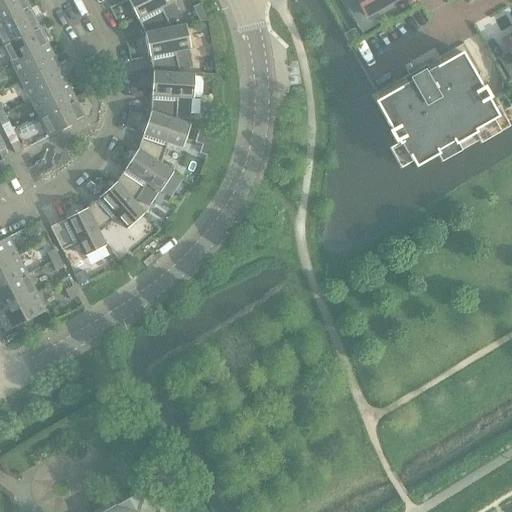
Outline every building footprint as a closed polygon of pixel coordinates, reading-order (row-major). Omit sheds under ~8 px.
[(2,0),(0,1),(0,23),(29,9),(24,0),(2,0)] [(174,0),(128,0),(145,34),(145,35),(172,30),(171,29),(169,25),(182,19),(174,3),(175,2),(174,0)] [(356,0),(362,9),(351,15),(362,34),(383,22),(377,12),(397,0),(356,0)] [(0,23),(0,40),(3,45),(38,27),(29,9),(0,23)] [(153,73),(153,74),(180,76),(180,75),(179,70),(193,67),(189,50),(191,49),(186,26),(171,29),(172,30),(145,35),(153,73)] [(3,45),(12,64),(48,45),(38,27),(3,45)] [(511,35),(503,41),(510,54),(500,59),(511,81),(511,35)] [(12,64),(21,82),(57,63),(48,45),(12,64)] [(500,121),(462,53),(436,68),(437,69),(430,73),(428,71),(408,83),(409,85),(402,89),(401,88),(375,103),(399,146),(402,144),(416,168),(500,121)] [(21,82),(30,99),(66,81),(57,63),(21,82)] [(195,76),(180,75),(180,76),(153,74),(151,113),(150,114),(176,123),(176,121),(177,117),(191,118),(192,100),(193,100),(195,76)] [(30,99),(39,118),(75,100),(66,81),(30,99)] [(85,120),(75,100),(39,118),(49,138),(85,120)] [(9,123),(4,113),(0,114),(0,126),(0,128),(9,123)] [(190,126),(176,121),(176,123),(150,114),(138,150),(138,151),(160,166),(161,165),(168,144),(183,149),(190,126)] [(14,155),(22,151),(18,143),(10,147),(14,155)] [(0,158),(1,162),(9,158),(5,149),(0,151),(0,158)] [(173,173),(161,165),(160,166),(138,151),(117,183),(116,184),(134,205),(134,204),(137,200),(148,208),(158,192),(160,193),(173,173)] [(144,215),(134,204),(134,205),(116,184),(87,209),(86,210),(98,235),(99,234),(116,219),(126,231),(144,215)] [(106,247),(99,234),(98,235),(86,210),(50,228),(62,252),(77,244),(84,258),(106,247)] [(37,235),(44,232),(40,223),(33,226),(37,235)] [(0,242),(0,266),(18,257),(8,238),(0,242)] [(47,254),(51,263),(59,260),(54,250),(47,254)] [(0,266),(0,289),(27,276),(18,257),(0,266)] [(63,269),(59,260),(51,263),(56,272),(63,269)] [(83,271),(74,275),(79,283),(87,279),(83,271)] [(0,289),(0,311),(36,294),(27,276),(0,289)] [(71,300),(78,296),(73,288),(66,291),(71,300)] [(46,313),(36,294),(0,311),(0,320),(6,332),(20,325),(23,328),(27,329),(30,327),(32,324),(31,320),(46,313)] [(162,511),(161,509),(157,511),(156,509),(155,509),(145,492),(141,494),(123,505),(120,501),(101,511),(162,511)]
